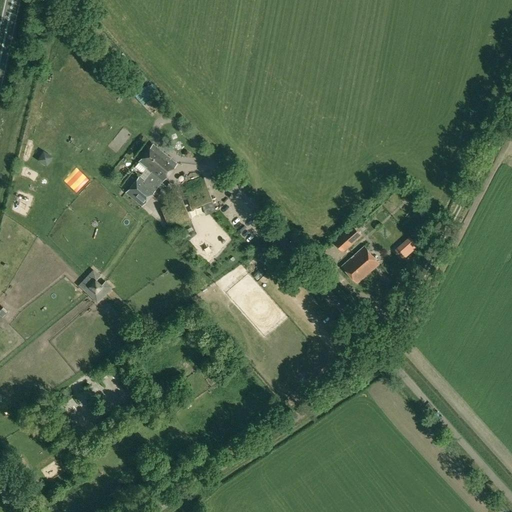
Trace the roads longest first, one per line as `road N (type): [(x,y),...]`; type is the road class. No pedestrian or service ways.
road 1 (unclassified): [(155,511),(388,357),(511,496)]
road 2 (track): [(388,357),(511,116)]
